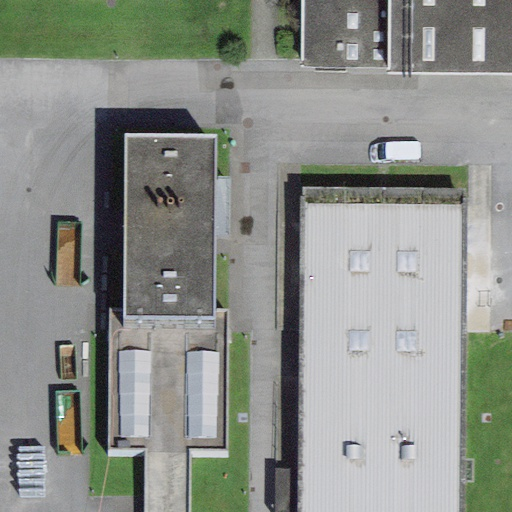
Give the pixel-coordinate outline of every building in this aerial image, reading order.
[(511,0),(299,0),(299,59),(511,67),(511,0)] [(217,146),(129,144),(125,326),(213,328),(217,146)] [(468,511),(470,195),(309,194),(306,511),(468,511)] [(197,356),(197,443),(231,443),(231,356),(197,356)] [(189,511),(190,443),(155,443),(154,511),(189,511)]
